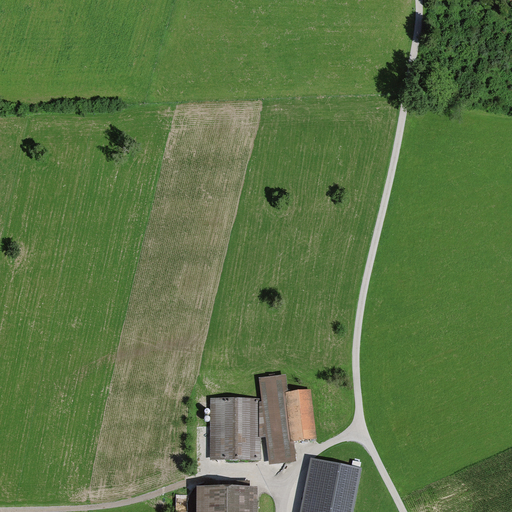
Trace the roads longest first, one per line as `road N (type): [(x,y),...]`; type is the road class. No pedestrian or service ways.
road 1 (track): [(403,511),(361,428),(356,355),(419,0)]
road 2 (track): [(361,428),(315,452),(279,487),(213,476),(125,502),(0,511)]
